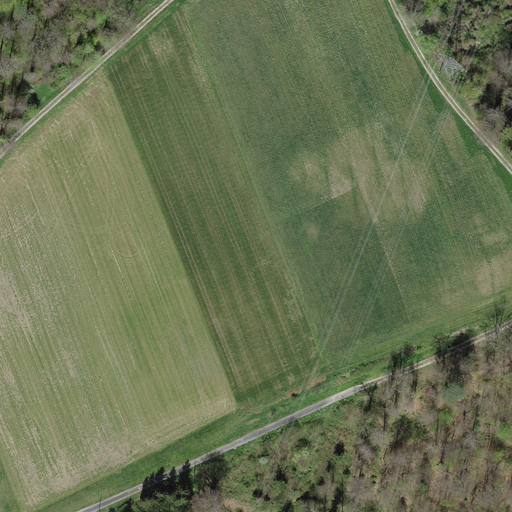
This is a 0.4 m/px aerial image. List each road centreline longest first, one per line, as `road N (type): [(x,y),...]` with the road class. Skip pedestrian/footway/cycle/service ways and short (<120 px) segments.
road 1 (track): [(95,509),(345,389)]
road 2 (track): [(0,166),(172,0)]
road 3 (track): [(392,0),(441,89),(511,170)]
road 4 (track): [(511,320),(345,389)]
